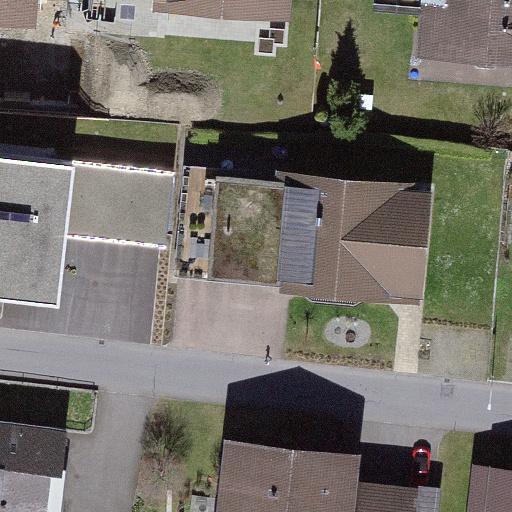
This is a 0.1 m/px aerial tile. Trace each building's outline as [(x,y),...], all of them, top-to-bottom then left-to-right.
[(50,0),(0,0),(0,25),(48,29),(50,0)] [(309,0),(168,0),(168,14),(308,20),(309,0)] [(511,0),(374,0),(374,6),(419,8),(416,54),(511,59),(511,0)] [(72,229),(167,240),(176,165),(81,153),(72,229)] [(64,162),(0,154),(0,275),(50,281),(64,162)] [(447,178),(294,168),(285,288),(439,299),(447,178)] [(57,511),(66,430),(0,423),(0,511),(57,511)] [(374,451),(366,511),(437,511),(444,435),(358,428),(357,449),(374,451)] [(357,449),(249,436),(239,511),(366,511),(374,451),(357,449)] [(511,511),(511,469),(485,468),(482,511),(511,511)]
